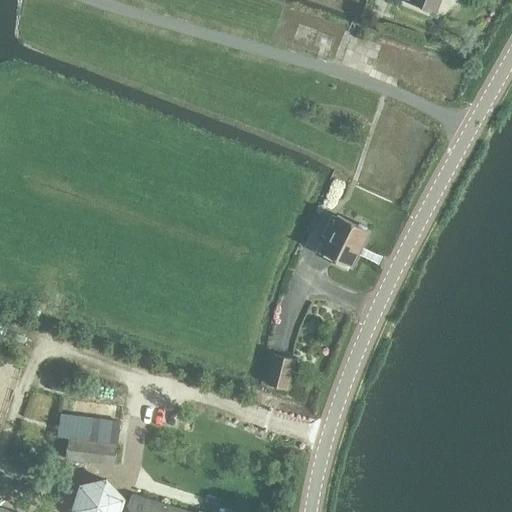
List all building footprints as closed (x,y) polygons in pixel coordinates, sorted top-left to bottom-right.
[(435,13),(440,0),(410,0),(409,3),(424,9),(424,11),(428,12),(428,11),(435,13)] [(359,226),(337,215),(319,251),(352,267),(369,231),(366,229),(367,227),(360,224),(359,226)] [(288,390),(295,359),(274,354),(267,384),(288,390)] [(66,459),(114,465),(119,423),(72,417),(66,459)] [(81,484),(72,511),(73,511),(122,511),(127,498),(107,478),(81,484)] [(187,511),(150,500),(132,494),(126,511),(187,511)]
